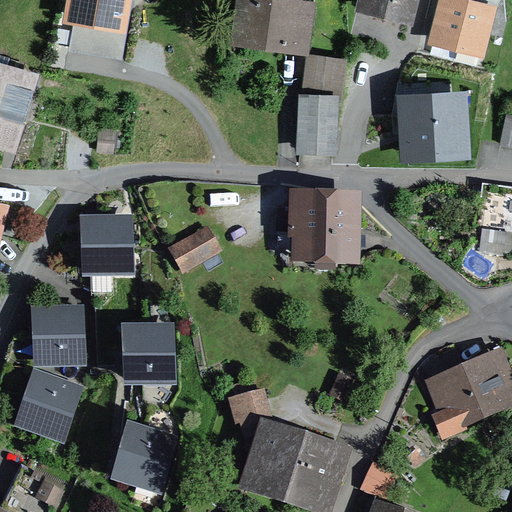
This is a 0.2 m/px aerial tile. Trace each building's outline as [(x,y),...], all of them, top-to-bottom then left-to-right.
[(122,0),(71,0),(69,15),(118,24),(122,0)] [(255,0),(239,0),(234,38),(306,47),(312,8),(255,0)] [(408,18),(412,0),(362,0),(361,6),(408,18)] [(475,65),(488,12),(445,0),(435,39),(458,45),(454,60),(475,65)] [(333,150),(334,105),(340,105),(345,61),(311,57),(306,99),(301,98),(299,149),(333,150)] [(27,79),(5,73),(0,92),(0,139),(13,143),(20,121),(15,119),(18,109),(27,112),(30,101),(21,98),(27,79)] [(481,124),(486,99),(467,95),(462,120),(481,124)] [(353,133),(349,157),(419,169),(429,113),(386,105),(383,121),(379,121),(376,137),(353,133)] [(501,144),(511,146),(511,115),(507,114),(501,144)] [(511,230),(511,192),(488,189),(482,226),(511,230)] [(291,202),(290,233),(301,234),(300,257),(350,258),(352,204),(291,202)] [(4,207),(0,223),(0,233),(20,239),(27,212),(4,207)] [(130,272),(128,221),(97,223),(98,247),(88,247),(90,273),(130,272)] [(173,250),(184,269),(216,251),(205,231),(173,250)] [(511,258),(511,239),(487,236),(484,255),(511,258)] [(81,362),(79,312),(49,313),(50,337),(40,338),(41,364),(81,362)] [(172,380),(169,330),(139,331),(140,355),(130,356),(131,382),(172,380)] [(511,388),(498,356),(464,371),(481,412),(481,413),(511,399),(511,388)] [(461,420),(481,412),(464,371),(433,385),(445,414),(437,417),(443,433),(463,424),(461,420)] [(61,439),(77,391),(39,378),(31,403),(40,406),(33,429),(61,439)] [(236,404),(240,421),(244,420),(248,433),(270,427),(261,396),(236,404)] [(158,489),(172,441),(133,430),(126,455),(136,458),(129,481),(158,489)] [(252,482),(297,496),(313,448),(267,434),(252,482)] [(330,453),(313,448),(297,496),(322,504),(333,472),(339,474),(347,447),(333,443),(330,453)] [(376,465),(365,488),(386,499),(398,475),(376,465)] [(51,511),(64,488),(34,473),(14,511),(51,511)]
